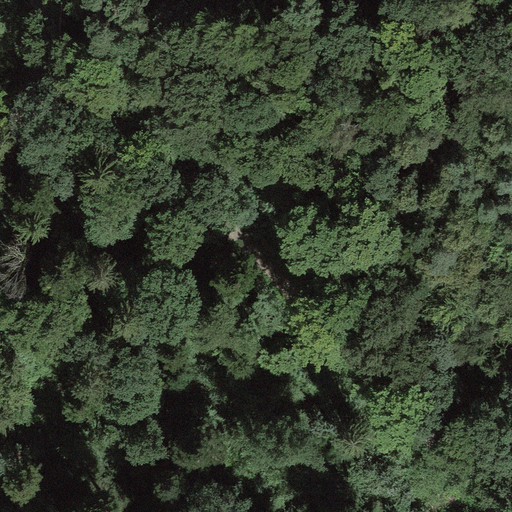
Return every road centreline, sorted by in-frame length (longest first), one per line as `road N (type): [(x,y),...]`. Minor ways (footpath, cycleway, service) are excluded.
road 1 (track): [(506,511),(40,29),(32,0)]
road 2 (track): [(40,29),(0,211)]
